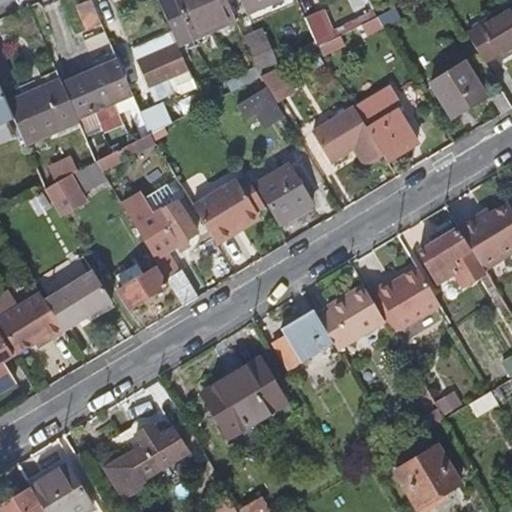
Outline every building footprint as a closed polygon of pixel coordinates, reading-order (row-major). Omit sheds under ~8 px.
[(228,0),(158,0),(173,31),(179,45),(211,31),(237,19),(228,0)] [(275,0),(241,0),(247,13),(275,0)] [(103,25),(92,2),(78,8),(89,32),(103,25)] [(409,15),(403,4),(380,16),(387,28),(409,15)] [(325,9),(308,18),(318,40),(321,45),(339,37),(341,36),(362,25),(380,16),(378,13),(375,5),(333,26),(325,9)] [(511,7),(468,34),(486,64),(499,56),(501,60),(511,53),(511,7)] [(387,28),(380,16),(362,25),(368,38),(387,28)] [(179,45),(173,31),(133,50),(150,88),(172,78),(173,79),(171,84),(176,94),(179,94),(185,96),(199,89),(183,53),(179,45)] [(215,39),(211,31),(179,45),(183,53),(215,39)] [(265,31),(247,40),(258,65),(262,74),(263,76),(264,75),(281,66),(265,31)] [(347,45),(341,36),(339,37),(321,45),(327,57),(347,45)] [(294,60),(321,45),(318,40),(291,54),(294,60)] [(324,64),(316,52),(307,59),(315,71),(324,64)] [(119,61),(65,86),(79,118),(134,94),(119,61)] [(488,97),(467,61),(432,83),(452,118),(488,97)] [(226,83),(232,92),(263,76),(262,74),(258,65),(226,83)] [(263,76),(269,86),(279,103),(296,93),(284,71),(281,66),(264,75),(263,76)] [(173,79),(172,78),(150,88),(158,104),(179,94),(176,94),(171,84),(173,79)] [(61,79),(8,104),(23,136),(27,144),(80,120),(79,118),(65,86),(61,79)] [(8,104),(0,84),(0,146),(23,136),(8,104)] [(385,156),(388,161),(419,141),(400,109),(405,106),(394,85),(357,107),(374,136),(385,156)] [(264,120),(283,109),(279,103),(269,86),(239,104),(244,113),(256,107),(264,120)] [(504,115),(511,110),(503,94),(495,99),(504,115)] [(222,97),(207,105),(207,106),(213,115),(228,106),(222,97)] [(374,136),(357,107),(317,130),(334,160),(353,149),(365,169),(385,156),(374,136)] [(165,126),(168,125),(161,109),(145,117),(152,132),(152,133),(165,126)] [(172,139),(165,126),(152,133),(160,147),(172,139)] [(110,180),(99,161),(73,174),(85,194),(110,180)] [(259,184),(282,224),(313,206),(290,165),(259,184)] [(73,174),(47,187),(63,214),(88,199),(85,194),(73,174)] [(239,183),(257,213),(264,209),(246,178),(239,183)] [(194,206),(218,246),(232,237),(230,233),(258,216),(259,216),(257,213),(239,183),(238,180),(194,206)] [(53,206),(46,193),(33,201),(40,214),(53,206)] [(126,206),(139,229),(142,226),(161,259),(170,254),(177,250),(188,243),(198,237),(180,205),(155,218),(142,196),(126,206)] [(511,278),(511,209),(509,204),(491,215),(479,222),(476,218),(460,228),(473,249),(486,271),(496,288),(511,278)] [(489,210),(476,218),(479,222),(491,215),(489,210)] [(230,233),(232,237),(261,220),(258,216),(230,233)] [(468,251),(453,225),(432,237),(435,243),(421,251),(438,282),(454,272),(463,286),(486,271),(473,249),(468,251)] [(192,248),(188,243),(177,250),(181,255),(192,248)] [(97,272),(88,257),(78,254),(39,278),(52,299),(97,272)] [(181,273),(170,254),(161,259),(158,261),(169,280),(181,273)] [(167,289),(153,264),(141,271),(122,282),(125,288),(120,291),(131,310),(167,289)] [(122,282),(141,271),(137,265),(116,278),(119,283),(122,282)] [(441,307),(418,268),(393,284),(391,281),(376,290),(401,331),(441,307)] [(65,332),(114,303),(97,272),(52,299),(47,302),(65,332)] [(184,307),(199,298),(183,272),(181,273),(169,280),(184,307)] [(319,318),(335,346),(339,352),(386,324),(363,285),(328,306),(331,311),(319,318)] [(47,302),(41,293),(0,317),(0,326),(16,355),(34,345),(46,338),(49,342),(65,332),(47,302)] [(319,318),(314,311),(271,337),(290,372),(335,346),(319,318)] [(0,326),(0,333),(14,357),(16,355),(0,326)] [(0,333),(0,390),(16,381),(5,363),(14,357),(0,333)] [(37,349),(49,342),(46,338),(34,345),(37,349)] [(262,358),(226,379),(252,423),(287,402),(262,358)] [(511,358),(503,364),(511,379),(511,358)] [(252,423),(226,379),(202,393),(229,437),(252,423)] [(501,406),(493,392),(471,405),(479,419),(501,406)] [(147,482),(193,454),(176,426),(163,434),(157,423),(134,437),(141,448),(104,470),(125,503),(151,488),(147,482)] [(460,486),(439,449),(395,473),(417,511),(460,486)] [(69,466),(32,489),(46,511),(86,511),(93,508),(69,466)] [(46,511),(32,489),(0,507),(0,511),(46,511)] [(272,511),(264,498),(243,511),(244,511),(272,511)]
